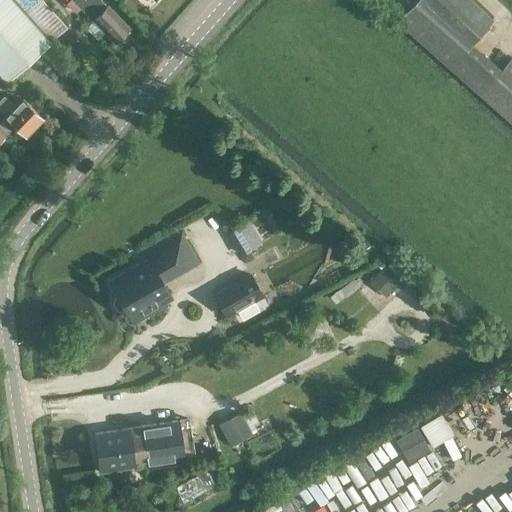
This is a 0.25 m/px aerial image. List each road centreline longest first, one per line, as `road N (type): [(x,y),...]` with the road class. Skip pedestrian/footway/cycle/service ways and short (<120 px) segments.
road 1 (tertiary): [(5,276),(18,245),(96,149),(230,0)]
road 2 (tertiary): [(34,511),(5,276)]
road 3 (unknown): [(377,511),(399,487),(511,424)]
